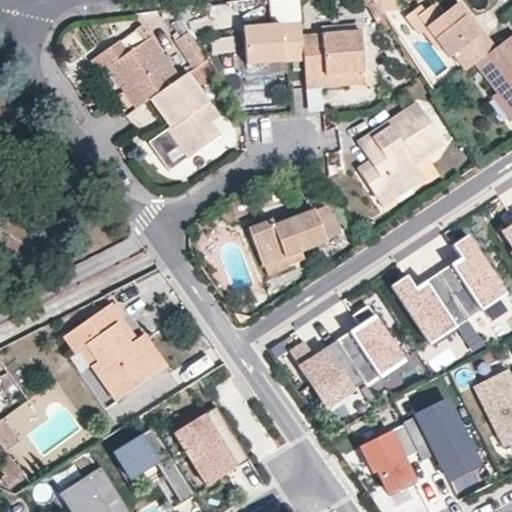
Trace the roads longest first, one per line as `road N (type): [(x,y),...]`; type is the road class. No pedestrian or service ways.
road 1 (residential): [(236,344),(36,80),(18,0)]
road 2 (residential): [(236,344),(511,163)]
road 3 (residential): [(325,470),(236,344)]
